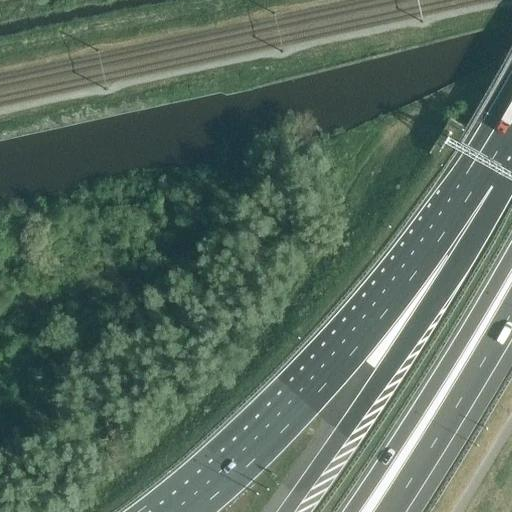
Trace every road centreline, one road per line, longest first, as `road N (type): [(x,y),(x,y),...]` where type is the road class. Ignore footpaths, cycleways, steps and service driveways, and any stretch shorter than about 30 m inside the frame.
road 1 (motorway): [(491,186),(456,217),(337,371),(193,511)]
road 2 (motorway): [(491,186),(378,380),(287,511)]
road 3 (motorway): [(351,511),(511,256)]
road 4 (motorway): [(392,511),(511,313)]
